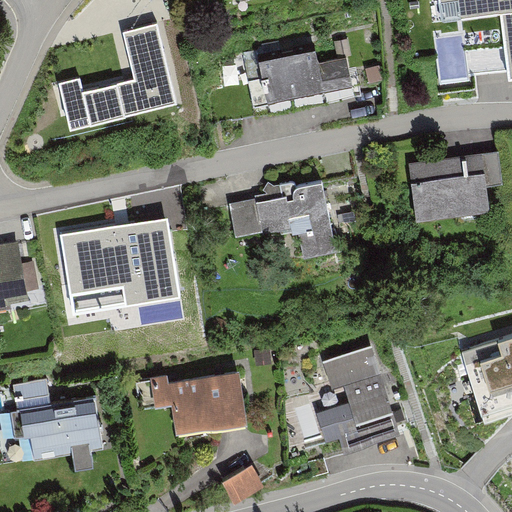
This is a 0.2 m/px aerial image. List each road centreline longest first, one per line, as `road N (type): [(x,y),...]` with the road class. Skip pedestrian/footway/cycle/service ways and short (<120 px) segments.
road 1 (residential): [(0,203),(30,204),(418,123),(511,115)]
road 2 (residential): [(466,511),(443,495),(375,486),(281,511)]
